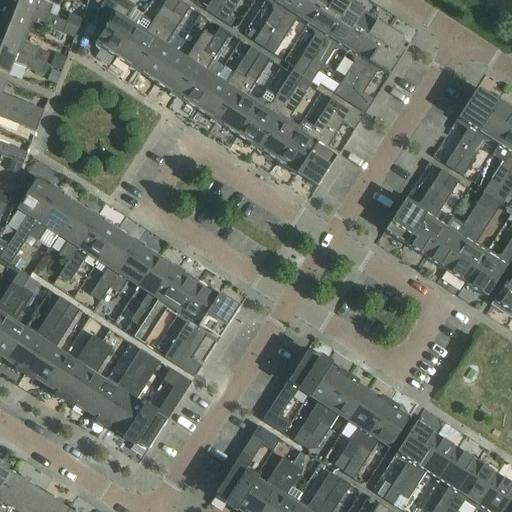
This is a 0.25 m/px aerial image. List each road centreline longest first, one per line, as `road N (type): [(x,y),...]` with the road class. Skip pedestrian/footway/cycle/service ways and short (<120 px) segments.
road 1 (residential): [(294,303),(153,212),(190,152),(333,243)]
road 2 (residential): [(333,243),(439,310),(402,374),(294,303)]
road 3 (residential): [(159,511),(294,303)]
road 4 (residential): [(333,243),(461,40)]
road 5 (residential): [(144,511),(0,421)]
